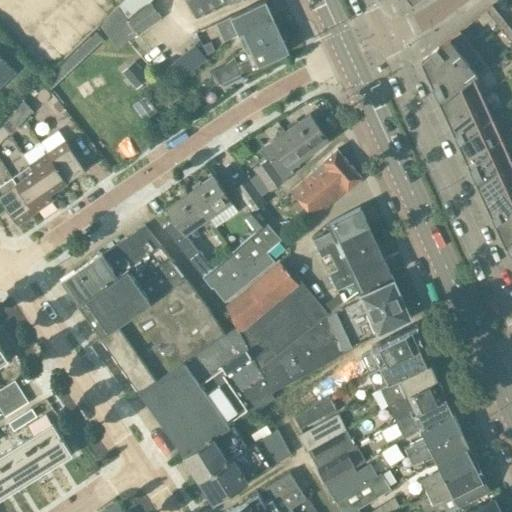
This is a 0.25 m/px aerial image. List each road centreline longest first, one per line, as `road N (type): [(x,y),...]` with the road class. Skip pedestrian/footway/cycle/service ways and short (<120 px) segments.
road 1 (residential): [(353,59),(260,101),(6,267)]
road 2 (tertiary): [(353,59),(490,364)]
road 3 (residential): [(511,319),(386,45)]
road 4 (residential): [(143,462),(6,267)]
